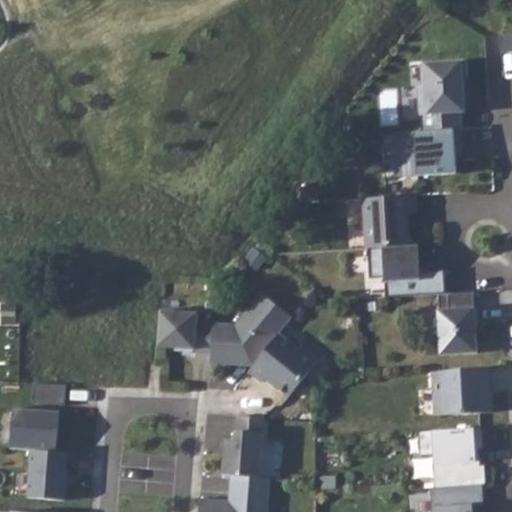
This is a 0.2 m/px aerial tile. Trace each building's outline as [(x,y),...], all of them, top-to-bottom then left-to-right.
[(511,34),(499,36),(500,52),(511,51),(511,34)] [(423,116),(424,131),(461,129),(460,113),(464,113),(463,97),(463,84),(466,84),(464,61),(421,64),(422,86),(417,86),(419,116),(423,116)] [(424,131),(414,132),(418,177),(456,174),(454,146),(461,145),(461,129),(424,131)] [(415,212),(414,196),(363,199),(367,249),(408,246),(406,213),(415,212)] [(419,272),(417,245),(408,246),(367,249),(369,278),(384,277),(385,297),(437,294),(445,294),(444,270),(419,272)] [(445,294),(437,294),(438,311),(437,311),(440,355),(476,353),(475,325),(477,324),(476,308),(474,308),(473,292),(445,294)] [(211,354),(210,363),(235,365),(241,356),(253,366),(278,335),(292,318),(260,293),(235,325),(212,324),(211,354)] [(197,313),(159,310),(157,347),(193,350),(193,353),(211,354),(212,324),(196,323),(197,313)] [(298,350),(278,335),(253,366),(249,371),(262,382),(265,378),(289,397),(318,361),(301,347),(298,350)] [(480,367),(481,392),(491,391),(490,366),(480,367)] [(480,367),(432,371),(435,415),(492,411),(491,391),(481,392),(480,367)] [(33,403),(65,404),(66,384),(34,383),(33,403)] [(13,408),(10,449),(30,450),(55,452),(59,412),(13,408)] [(225,440),(222,475),(231,476),(259,478),(264,418),(237,416),(235,441),(225,440)] [(433,452),(435,487),(481,484),(484,484),(483,466),(475,467),(474,448),(482,447),(480,427),(419,431),(421,453),(433,452)] [(27,498),(64,500),(68,453),(55,452),(30,450),(27,498)] [(259,478),(231,476),(229,493),(232,493),(232,501),(229,501),(200,498),(198,511),(266,511),(270,479),(259,478)] [(471,511),(471,505),(482,505),(481,484),(435,487),(431,487),(432,511),(471,511)]
